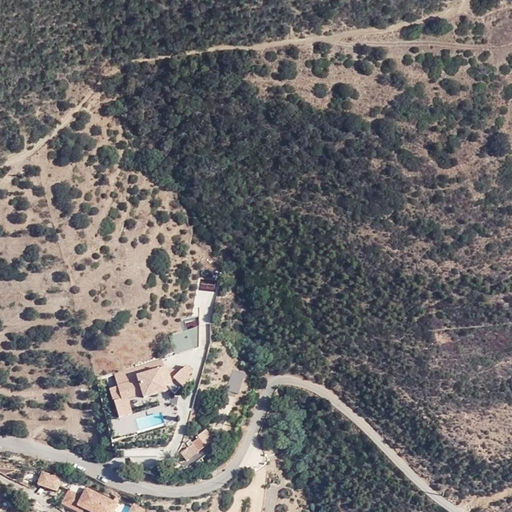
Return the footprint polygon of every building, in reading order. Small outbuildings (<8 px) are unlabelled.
[(169,357),(193,350),(188,331),(171,336),(174,351),(168,352),(169,357)] [(115,401),(120,419),(133,415),(130,403),(129,399),(143,395),(145,398),(174,389),(178,394),(191,381),(189,378),(194,372),(188,366),(172,381),(168,367),(165,368),(163,359),(115,373),(119,385),(122,399),(115,401)] [(115,401),(122,399),(119,385),(111,388),(115,401)] [(130,403),(145,398),(143,395),(129,399),(130,403)] [(103,404),(108,422),(120,419),(115,401),(103,404)] [(205,448),(198,439),(193,443),(194,445),(182,454),(189,463),(201,454),(199,452),(205,448)] [(59,480),(41,474),(37,486),(56,492),(59,480)] [(83,511),(113,511),(117,505),(107,501),(71,482),(67,490),(68,491),(61,505),(73,511),(82,511),(83,511)] [(107,501),(117,505),(121,496),(112,491),(107,501)] [(143,511),(142,508),(133,503),(128,511),(143,511)]
